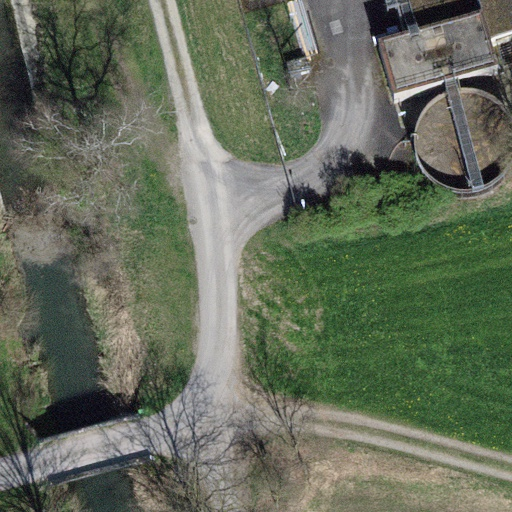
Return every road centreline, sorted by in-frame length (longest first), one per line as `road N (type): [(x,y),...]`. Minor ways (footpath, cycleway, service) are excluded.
road 1 (track): [(212,236),(197,398),(152,422),(0,469)]
road 2 (track): [(212,236),(155,0)]
